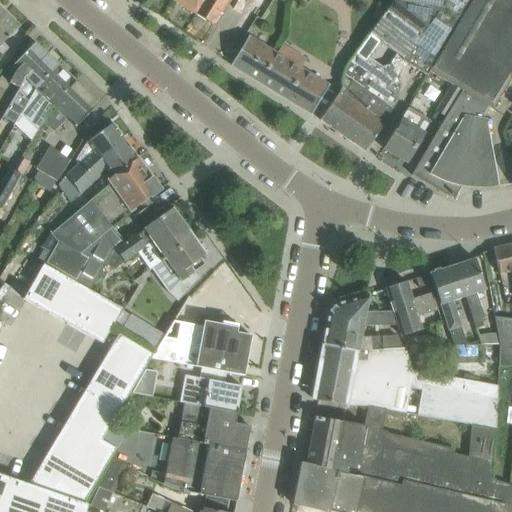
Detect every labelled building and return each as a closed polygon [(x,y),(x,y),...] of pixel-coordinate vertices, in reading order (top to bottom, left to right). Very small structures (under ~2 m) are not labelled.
[(175,0),(174,2),(196,16),(205,0),(175,0)] [(205,0),(196,16),(212,25),(227,0),(205,0)] [(472,0),(393,0),(345,68),(343,76),(351,81),(377,99),(384,87),(400,83),(397,72),(403,70),(401,61),(402,59),(403,60),(402,61),(427,76),(429,73),(472,0)] [(483,120),(489,108),(492,110),(511,76),(511,0),(472,0),(429,73),(452,86),(461,92),(445,118),(427,148),(411,175),(449,198),(450,196),(448,195),(451,185),(469,188),(474,188),(487,188),(498,187),(486,120),(483,120)] [(0,46),(18,27),(0,9),(0,46)] [(248,37),(231,66),(284,98),(302,70),(299,68),(305,59),(281,45),(276,54),(248,37)] [(34,43),(31,41),(22,50),(25,53),(11,68),(16,73),(11,83),(19,87),(24,80),(48,55),(35,43),(34,43)] [(20,115),(29,99),(33,92),(58,65),(48,55),(24,80),(19,87),(20,88),(3,117),(14,124),(20,115)] [(51,106),(75,82),(58,65),(33,92),(29,99),(20,115),(37,131),(51,106)] [(284,98),(311,115),(329,86),(302,70),(284,98)] [(351,81),(342,94),(339,92),(319,120),(365,152),(389,117),(392,109),(377,99),(351,81)] [(74,129),(98,104),(75,82),(51,106),(55,110),(46,118),(43,123),(53,133),(65,120),(74,129)] [(461,92),(452,86),(436,112),(445,118),(461,92)] [(405,162),(406,163),(423,134),(422,134),(430,122),(408,108),(383,149),(384,150),(385,149),(405,161),(405,162)] [(99,161),(125,142),(112,124),(86,143),(92,151),(66,175),(59,186),(63,192),(73,185),(99,161)] [(106,170),(112,177),(138,159),(125,142),(99,161),(73,185),(63,192),(70,202),(80,195),(106,170)] [(37,171),(38,171),(57,182),(70,161),(52,148),(37,171)] [(57,244),(45,266),(90,291),(105,266),(115,250),(102,236),(112,227),(131,212),(134,216),(151,204),(148,200),(161,191),(152,179),(149,171),(147,172),(138,159),(112,177),(107,180),(111,184),(51,234),(57,244)] [(2,191),(0,194),(0,208),(2,210),(23,175),(14,171),(2,191)] [(162,262),(165,259),(161,253),(190,233),(172,208),(144,228),(146,230),(142,233),(162,262)] [(206,255),(190,233),(161,253),(165,259),(180,280),(168,293),(178,302),(199,279),(189,266),(206,255)] [(124,263),(145,247),(136,235),(115,250),(124,263)] [(511,244),(493,250),(493,251),(499,275),(511,271),(511,244)] [(485,290),(475,259),(455,266),(465,297),(476,330),(483,327),(480,319),(484,317),(476,293),(485,290)] [(29,288),(22,300),(49,315),(69,281),(42,265),(29,288)] [(455,266),(449,268),(435,272),(430,274),(453,346),(467,345),(452,301),(465,297),(455,266)] [(69,281),(49,315),(75,330),(95,296),(69,281)] [(411,300),(406,282),(385,289),(393,313),(397,326),(401,337),(422,330),(419,320),(438,313),(431,293),(411,300)] [(328,312),(326,323),(346,326),(347,328),(363,331),(364,326),(384,326),(397,326),(393,313),(365,314),(368,295),(355,299),(346,302),(334,306),(333,306),(328,312)] [(95,296),(75,330),(102,345),(111,329),(121,311),(95,296)] [(131,315),(122,329),(156,349),(164,335),(131,315)] [(511,320),(495,319),(497,335),(499,345),(498,366),(511,367),(511,320)] [(236,333),(238,325),(222,322),(220,330),(202,327),(179,323),(179,324),(183,325),(180,340),(164,337),(151,359),(195,368),(201,369),(225,373),(243,377),(247,355),(251,336),(236,333)] [(326,323),(322,344),(361,352),(401,349),(396,336),(362,337),(363,331),(347,328),(346,326),(326,323)] [(99,365),(133,386),(152,354),(118,333),(99,365)] [(497,335),(478,335),(481,346),(499,345),(497,335)] [(322,344),(312,399),(346,406),(367,407),(366,412),(385,415),(386,410),(406,414),(410,388),(422,390),(417,416),(471,426),(495,431),(497,386),(412,371),(406,349),(401,349),(361,352),(322,344)] [(99,365),(83,393),(116,413),(133,386),(99,365)] [(185,376),(180,403),(183,403),(236,413),(241,387),(223,383),(225,373),(201,369),(200,379),(185,376)] [(100,440),(116,413),(83,393),(66,420),(100,441),(100,440)] [(183,403),(177,439),(211,445),(245,452),(246,449),(245,449),(249,427),(234,424),(236,413),(183,403)] [(312,406),(308,428),(347,436),(351,413),(312,406)] [(378,419),(375,431),(383,433),(386,420),(378,419)] [(66,420),(48,451),(96,479),(115,449),(100,440),(100,441),(66,420)] [(308,428),(303,450),(342,457),(347,436),(308,428)] [(201,495),(236,502),(245,452),(211,445),(201,495)] [(303,450),(299,471),(338,478),(342,457),(303,450)] [(371,450),(369,462),(377,464),(380,452),(371,450)] [(48,451),(28,484),(45,490),(79,502),(82,503),(96,479),(48,451)] [(369,462),(367,474),(375,476),(377,464),(369,462)] [(299,471),(295,492),(334,499),(338,478),(299,471)] [(0,511),(12,479),(0,474),(0,511)] [(105,475),(100,486),(112,492),(118,481),(105,475)] [(490,478),(486,490),(493,493),(497,481),(490,478)] [(12,479),(0,511),(37,511),(45,490),(28,484),(12,479)] [(497,481),(493,493),(500,495),(504,484),(497,481)] [(504,484),(500,495),(508,497),(511,485),(505,484),(504,484)] [(99,487),(88,510),(91,511),(103,511),(112,493),(99,487)] [(45,490),(37,511),(75,511),(79,502),(45,490)] [(295,492),(291,511),(331,511),(334,499),(295,492)] [(363,492),(361,504),(369,506),(372,494),(363,492)] [(190,511),(151,495),(146,507),(156,511),(220,511),(200,508),(198,511),(190,511)] [(82,503),(79,502),(75,511),(86,511),(88,505),(82,503)]
